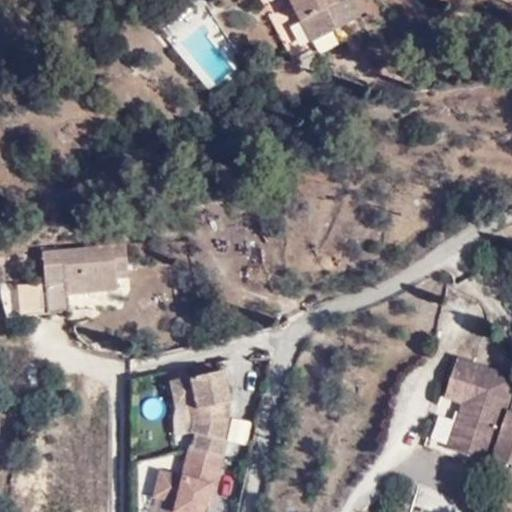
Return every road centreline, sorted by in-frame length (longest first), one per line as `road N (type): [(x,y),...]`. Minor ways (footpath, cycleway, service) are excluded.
road 1 (unclassified): [(244,511),(284,362),(307,329),(511,216)]
road 2 (unknown): [(307,329),(185,329),(129,352),(120,413),(123,511)]
